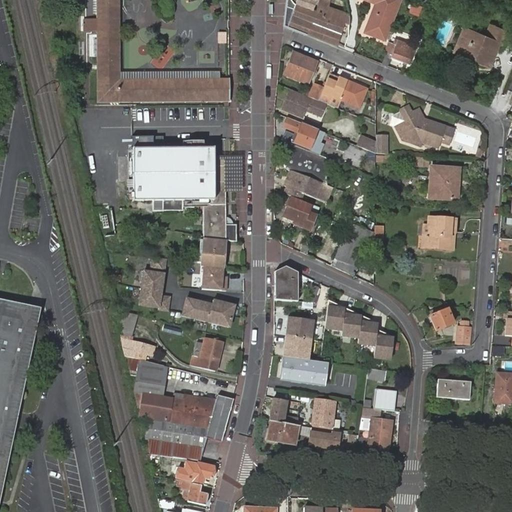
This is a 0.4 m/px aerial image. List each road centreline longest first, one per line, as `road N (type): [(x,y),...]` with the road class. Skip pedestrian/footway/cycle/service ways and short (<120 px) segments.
road 1 (residential): [(420,358),(481,353),(495,115),(287,36),(259,33)]
road 2 (tertiary): [(258,251),(257,347),(232,470)]
road 3 (tertiary): [(259,33),(258,251)]
road 4 (residential): [(258,251),(281,251),(379,295),(401,312),(420,358)]
road 5 (residential): [(407,481),(232,470)]
